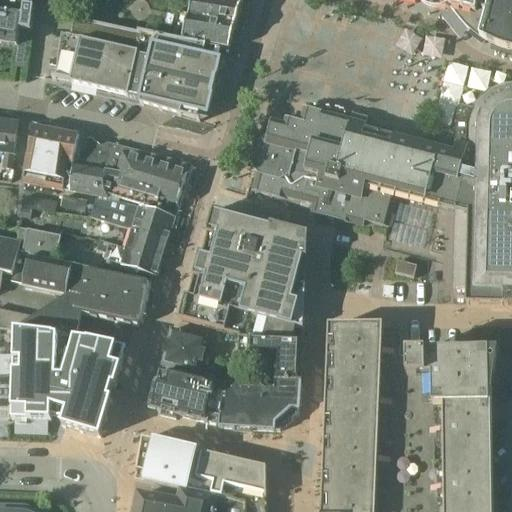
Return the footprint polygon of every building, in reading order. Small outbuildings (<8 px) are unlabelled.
[(0,0),(0,45),(17,48),(19,30),(21,31),(20,31),(31,33),(34,9),(22,8),(23,0),(0,0)] [(231,0),(193,0),(181,42),(188,43),(198,44),(221,49),(221,47),(229,50),(243,2),(231,0)] [(511,0),(421,0),(451,8),(453,12),(456,16),(459,20),(463,24),(466,27),(470,31),(478,37),(482,40),(486,43),(490,45),(495,47),(500,49),(504,51),(509,52),(511,52),(511,0)] [(188,43),(181,42),(59,17),(59,19),(73,22),(70,40),(80,42),(70,85),(208,116),(221,62),(218,61),(221,49),(198,44),(188,43)] [(440,59),(447,44),(432,36),(424,51),(440,59)] [(511,87),(511,88),(506,88),(504,89),(501,90),(499,91),(496,92),(494,93),(491,94),(487,97),(483,101),(481,103),(480,105),(478,107),(477,110),(474,114),(473,117),(472,119),(472,122),(471,125),(471,127),(470,130),(470,148),(456,144),(454,152),(454,154),(408,143),(394,139),(396,133),(365,125),(367,121),(307,105),(302,124),(287,120),(285,127),(272,123),(268,138),(260,136),(250,173),(257,174),(253,191),(284,199),(284,196),(285,196),(312,203),(313,204),(311,213),(314,214),(363,227),(364,223),(387,229),(396,196),(411,200),(457,213),(455,290),(466,290),(466,305),(511,306),(511,87)] [(0,123),(0,153),(5,154),(3,168),(11,169),(13,156),(14,156),(19,126),(0,123)] [(74,172),(76,163),(73,163),(78,136),(34,128),(28,157),(29,157),(24,183),(64,188),(65,188),(67,171),(74,172)] [(191,165),(109,144),(108,148),(99,146),(100,144),(97,141),(88,139),(84,141),(80,164),(76,163),(74,172),(67,171),(65,188),(109,199),(110,194),(175,215),(191,165)] [(64,204),(90,211),(92,202),(67,196),(64,204)] [(23,209),(57,215),(59,205),(25,199),(23,209)] [(133,229),(167,239),(173,220),(128,205),(96,201),(90,221),(109,225),(132,232),(133,229)] [(185,297),(179,320),(239,336),(243,357),(281,359),(280,383),(301,384),(306,385),(308,343),(302,342),(308,236),(213,211),(207,234),(202,254),(199,254),(193,277),(188,298),(185,297)] [(24,289),(32,254),(34,258),(56,262),(62,237),(20,228),(17,241),(0,237),(0,292),(3,280),(25,285),(24,289)] [(133,229),(132,232),(128,244),(119,241),(117,248),(160,261),(167,239),(133,229)] [(160,261),(117,248),(100,242),(97,252),(106,254),(105,260),(122,265),(121,266),(126,267),(126,270),(134,273),(135,270),(156,276),(160,261)] [(142,324),(149,289),(145,283),(56,263),(56,262),(34,258),(32,254),(24,289),(67,298),(66,307),(70,312),(136,327),(142,324)] [(393,298),(394,288),(384,287),(383,297),(393,298)] [(35,319),(14,331),(15,332),(12,421),(52,422),(52,417),(64,421),(62,427),(101,438),(112,400),(109,399),(113,387),(116,388),(127,350),(125,349),(125,346),(121,340),(64,328),(61,325),(61,324),(35,319)] [(178,511),(484,511),(482,366),(427,367),(427,363),(427,356),(409,356),(408,327),(400,327),(400,336),(329,337),(329,365),(322,511),(243,511),(244,506),(206,497),(206,494),(183,491),(182,491),(180,504),(178,511)] [(161,367),(162,367),(197,377),(200,366),(205,367),(209,356),(203,354),(207,341),(171,331),(161,367)] [(299,411),(301,384),(280,383),(280,387),(216,383),(159,371),(149,410),(161,413),(160,416),(176,420),(177,417),(208,424),(208,423),(219,426),(219,429),(275,432),(275,431),(280,432),(298,415),(299,411)] [(183,491),(207,493),(207,496),(227,501),(244,506),(243,511),(267,511),(267,469),(143,439),(136,481),(184,490),(183,491)] [(178,511),(180,504),(171,502),(172,501),(138,496),(135,511),(178,511)]
